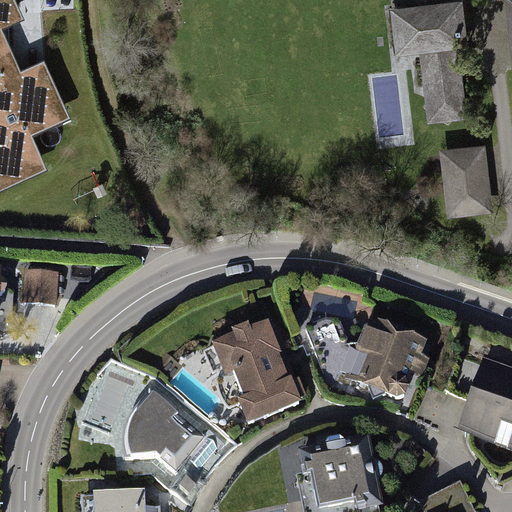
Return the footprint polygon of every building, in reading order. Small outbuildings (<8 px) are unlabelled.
[(16,0),(0,0),(0,182),(45,163),(29,130),(65,115),(42,60),(18,73),(0,31),(0,25),(21,11),(16,0)] [(400,0),(401,8),(395,9),(400,52),(423,49),(432,119),(469,115),(461,49),(475,47),(468,0),(400,0)] [(486,145),(441,150),(449,217),(494,212),(486,145)] [(60,275),(25,273),(23,307),(58,309),(60,275)] [(240,335),(217,344),(229,376),(241,371),(250,397),(243,400),(252,423),(310,402),(301,378),(295,380),(274,322),(258,328),(255,322),(237,329),(240,335)] [(362,330),(342,388),(387,405),(397,403),(402,400),(408,380),(418,383),(425,364),(418,362),(424,347),(374,327),(362,330)] [(511,372),(481,362),(456,433),(511,451),(511,372)] [(126,436),(130,459),(160,456),(182,474),(173,489),(194,502),(210,476),(205,470),(228,445),(187,410),(182,416),(169,405),(156,393),(132,415),(126,436)] [(372,434),(304,446),(309,473),(302,474),(309,511),(360,511),(385,507),(372,434)] [(414,487),(420,500),(461,481),(455,468),(414,487)] [(470,511),(459,488),(423,505),(425,511),(470,511)] [(151,511),(150,493),(86,495),(87,511),(151,511)]
